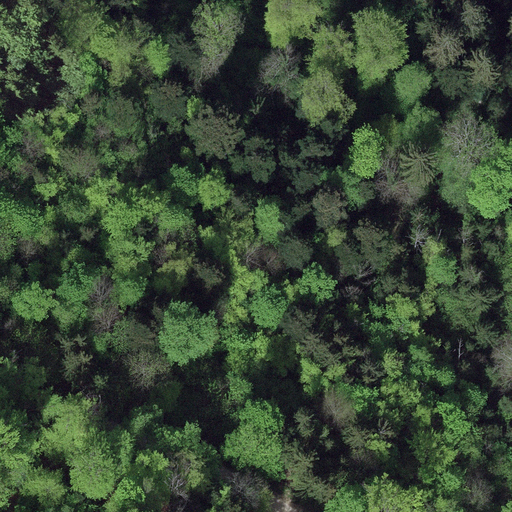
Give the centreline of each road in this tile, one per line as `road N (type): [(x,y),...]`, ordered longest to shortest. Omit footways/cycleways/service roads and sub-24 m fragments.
road 1 (track): [(290,511),(199,462),(0,383)]
road 2 (track): [(332,0),(511,193)]
